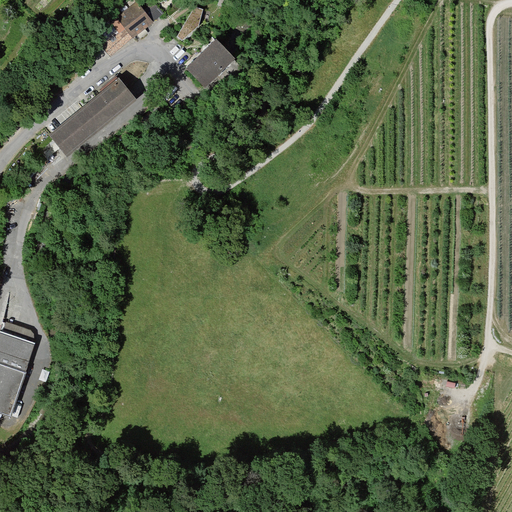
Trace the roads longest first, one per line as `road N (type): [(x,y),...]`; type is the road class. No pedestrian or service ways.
road 1 (track): [(490,339),(489,23),(493,9),(511,1)]
road 2 (residential): [(0,171),(12,150),(132,47),(155,43),(198,89),(228,67)]
road 3 (track): [(21,309),(17,267),(28,217),(64,171),(182,72)]
road 4 (track): [(192,183),(218,193),(272,162),(395,0)]
road 5 (track): [(228,67),(249,76),(265,109),(253,130),(193,172),(192,183)]
